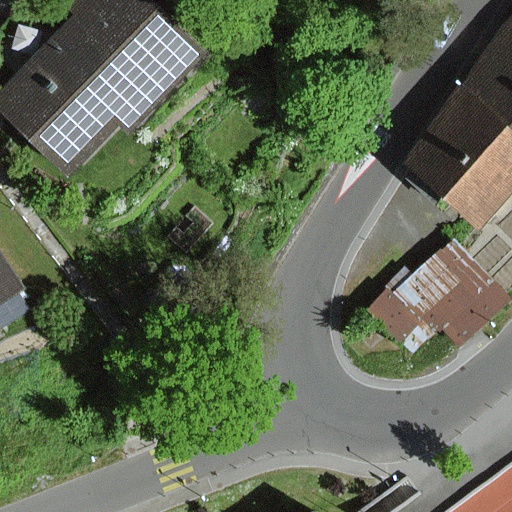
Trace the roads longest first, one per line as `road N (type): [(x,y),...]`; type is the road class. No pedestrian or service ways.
road 1 (unclassified): [(488,0),(314,266),(303,308),(303,382),(318,416)]
road 2 (residential): [(318,416),(185,473),(59,511)]
road 3 (unclassified): [(318,416),(368,427),(428,423),(511,373)]
